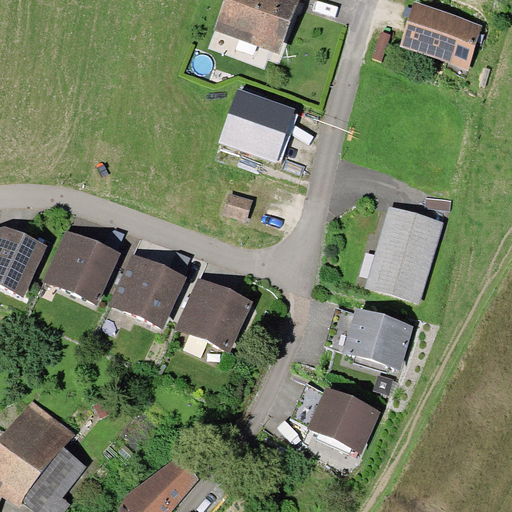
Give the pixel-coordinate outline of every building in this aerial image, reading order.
[(225,0),(214,30),(280,53),(299,0),(225,0)] [(409,18),(400,45),(468,70),(481,25),(414,1),(412,8),(409,18)] [(409,18),(412,8),(406,6),(403,16),(409,18)] [(390,34),(382,31),(373,58),(382,61),(390,34)] [(238,88),(219,142),(277,162),(278,159),(294,113),(296,108),(238,88)] [(299,115),(294,113),(278,159),(282,161),(299,115)] [(230,193),(223,214),(247,221),(253,200),(230,193)] [(368,279),(364,288),(419,304),(443,223),(389,206),(374,254),(368,279)] [(0,226),(0,286),(24,297),(47,244),(4,225),(0,226)] [(66,230),(43,281),(98,305),(121,253),(117,251),(104,245),(66,230)] [(104,245),(117,251),(124,234),(115,230),(108,235),(104,245)] [(177,252),(169,270),(183,276),(190,259),(177,252)] [(368,279),(374,254),(366,252),(359,277),(368,279)] [(133,254),(110,305),(164,329),(187,278),(183,276),(169,270),(133,254)] [(199,277),(176,328),(231,352),(254,301),(199,277)] [(342,352),(355,313),(337,307),(324,346),(342,352)] [(355,313),(342,352),(356,356),(389,367),(401,371),(414,326),(357,308),(355,313)] [(387,373),(389,367),(356,356),(354,363),(387,373)] [(394,379),(378,375),(374,391),(390,395),(394,379)] [(307,428),(324,392),(307,383),(291,420),(307,428)] [(324,392),(307,428),(319,434),(353,449),(363,453),(382,410),(327,385),(324,392)] [(0,439),(0,501),(2,497),(18,507),(23,502),(36,511),(63,511),(70,504),(63,498),(87,467),(64,446),(75,434),(33,401),(0,439)] [(349,454),(353,449),(319,434),(317,438),(349,454)] [(178,456),(127,495),(117,511),(171,511),(199,479),(178,456)]
